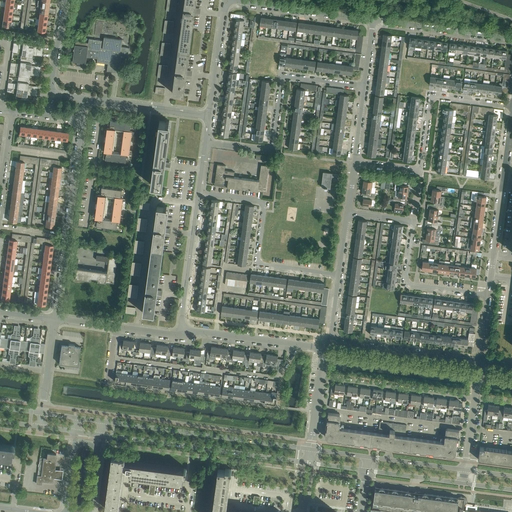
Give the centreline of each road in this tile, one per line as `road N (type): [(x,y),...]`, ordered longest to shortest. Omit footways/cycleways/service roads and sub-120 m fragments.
road 1 (residential): [(206,143),(270,150),(281,75),(365,86)]
road 2 (residential): [(340,276),(256,264),(264,201),(199,193)]
road 3 (residential): [(111,357),(279,378),(298,341)]
road 4 (tertiary): [(101,433),(308,463)]
road 5 (tertiary): [(310,450),(103,421)]
road 6 (residential): [(488,294),(511,116)]
road 7 (residential): [(511,104),(431,95),(420,170)]
road 8 (residential): [(473,395),(319,376)]
road 9 (residential): [(332,340),(478,358)]
road 10 (residential): [(488,294),(407,284),(414,220)]
road 11 (residential): [(181,335),(199,193)]
road 12 (residential): [(374,21),(233,2)]
road 13 (residential): [(511,38),(374,21)]
